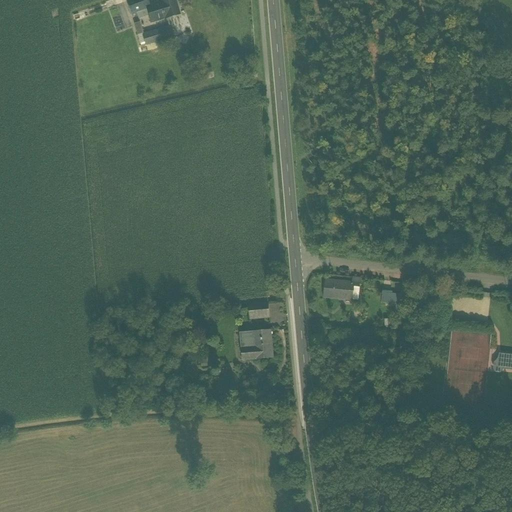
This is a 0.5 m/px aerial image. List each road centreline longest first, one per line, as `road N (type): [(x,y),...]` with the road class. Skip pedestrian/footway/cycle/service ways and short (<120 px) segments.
road 1 (tertiary): [(294,260),(272,0)]
road 2 (tertiary): [(323,511),(294,260)]
road 3 (residential): [(511,284),(294,260)]
